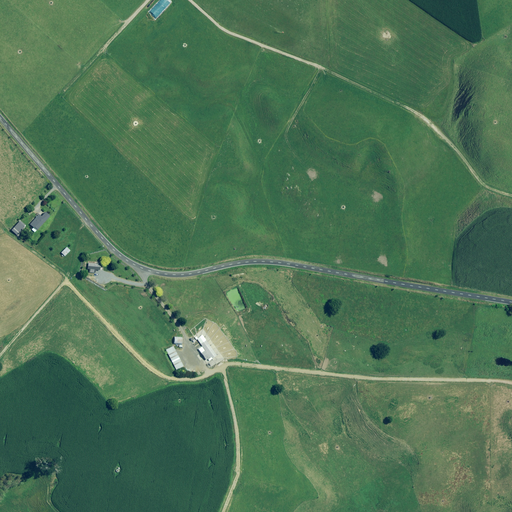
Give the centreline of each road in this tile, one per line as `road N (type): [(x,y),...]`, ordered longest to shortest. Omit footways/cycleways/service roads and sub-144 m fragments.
road 1 (track): [(511,383),(229,363),(191,379),(168,377),(66,281),(0,353)]
road 2 (unclassified): [(511,302),(277,261),(179,272),(136,264),(119,255),(0,113)]
